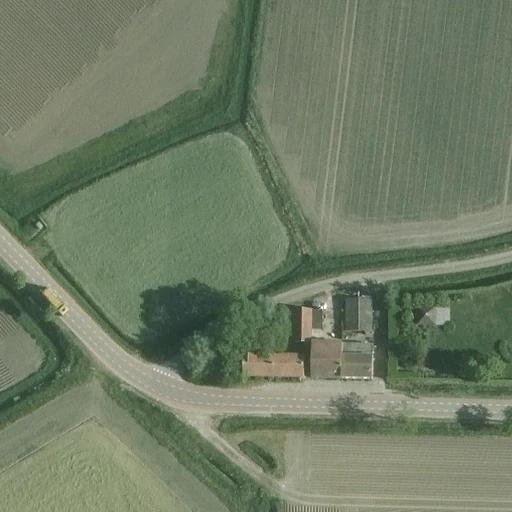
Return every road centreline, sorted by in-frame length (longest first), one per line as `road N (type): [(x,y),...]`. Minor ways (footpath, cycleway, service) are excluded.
road 1 (unclassified): [(160,388),(186,355),(284,295),(511,260)]
road 2 (unclassified): [(511,409),(220,401),(160,388)]
road 3 (unclassified): [(160,388),(116,361),(0,242)]
